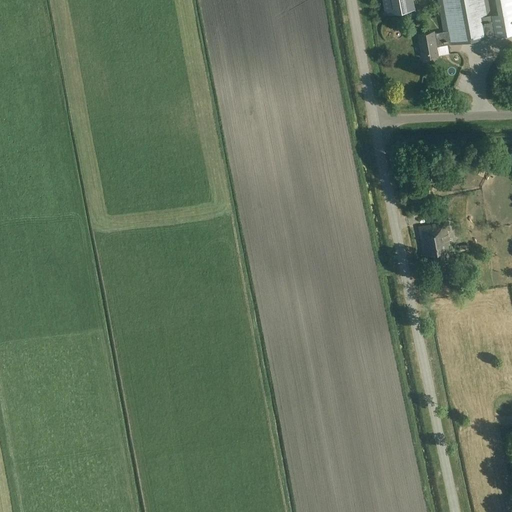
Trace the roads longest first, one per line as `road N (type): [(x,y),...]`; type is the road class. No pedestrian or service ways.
road 1 (unclassified): [(455,511),(373,121)]
road 2 (unclassified): [(511,115),(373,121)]
road 3 (unclassified): [(373,121),(352,0)]
